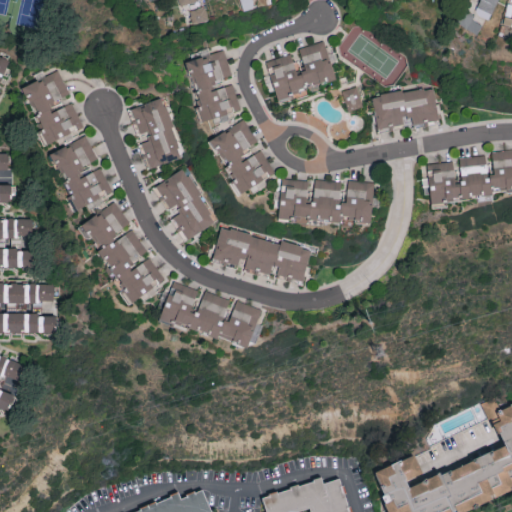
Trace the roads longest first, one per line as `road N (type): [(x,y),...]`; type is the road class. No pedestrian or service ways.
road 1 (residential): [(399,149),(405,209),(398,238),(344,296),(287,305),(206,279),(172,258),(105,113)]
road 2 (residential): [(322,17),(261,45),(245,68),(264,125),(297,158),(318,168),(511,136)]
